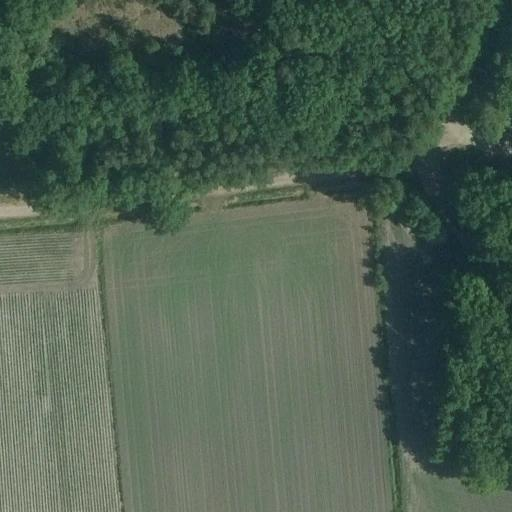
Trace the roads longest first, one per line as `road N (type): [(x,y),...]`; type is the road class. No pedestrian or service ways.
road 1 (track): [(420,156),(388,169),(0,211)]
road 2 (track): [(420,156),(511,307)]
road 3 (unclassified): [(420,156),(493,0)]
